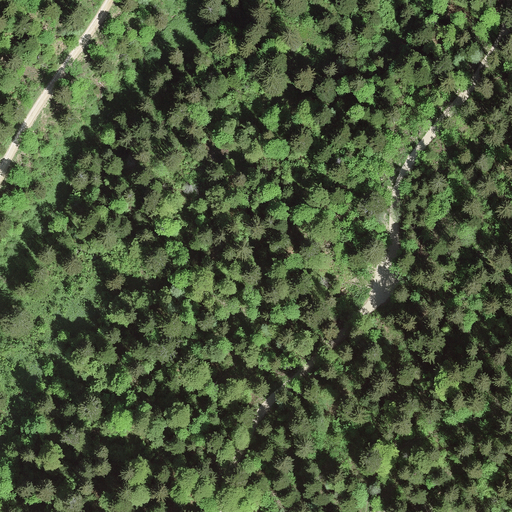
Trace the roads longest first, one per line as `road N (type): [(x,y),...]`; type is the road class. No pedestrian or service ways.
road 1 (track): [(511,2),(502,40),(403,173),(390,285),(260,410),(225,483),(224,511)]
road 2 (track): [(0,177),(111,0)]
road 3 (track): [(369,511),(379,473),(404,446),(511,408)]
